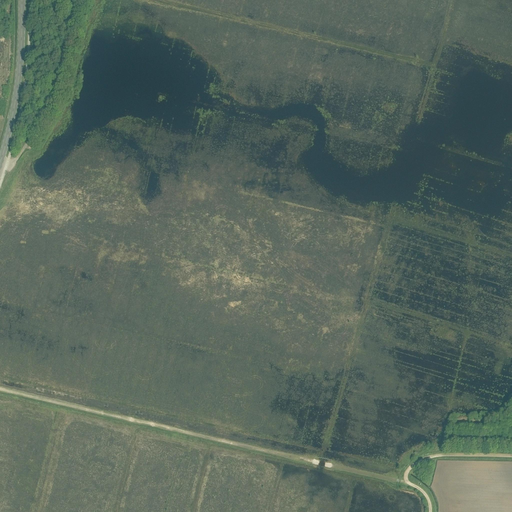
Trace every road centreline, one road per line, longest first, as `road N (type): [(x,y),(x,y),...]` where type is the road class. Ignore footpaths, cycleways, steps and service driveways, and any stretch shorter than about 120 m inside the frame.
road 1 (track): [(0,388),(406,483)]
road 2 (track): [(5,167),(54,94),(76,0)]
road 3 (primary): [(0,159),(21,60),(21,0)]
road 4 (track): [(511,456),(432,455),(408,468),(406,483)]
